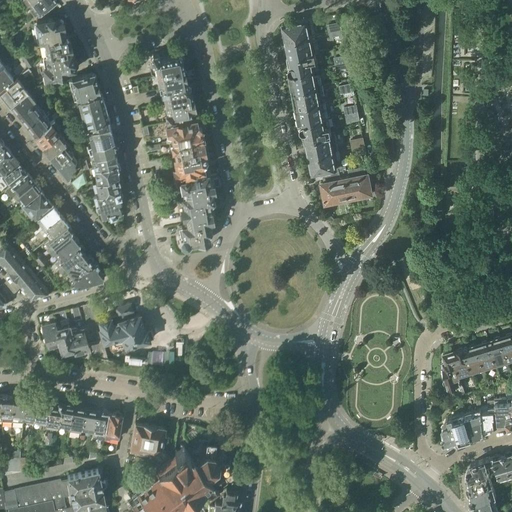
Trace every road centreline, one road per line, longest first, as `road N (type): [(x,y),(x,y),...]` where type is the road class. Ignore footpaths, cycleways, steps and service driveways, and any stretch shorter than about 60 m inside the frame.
road 1 (residential): [(353,269),(389,214),(404,158),(404,105),(382,0)]
road 2 (residential): [(442,467),(420,442),(421,343),(440,328),(511,306)]
road 3 (residential): [(103,46),(157,266)]
road 4 (residential): [(37,374),(256,404)]
road 5 (residential): [(123,274),(0,114)]
road 6 (residential): [(292,208),(262,15)]
road 7 (residential): [(195,28),(239,218)]
